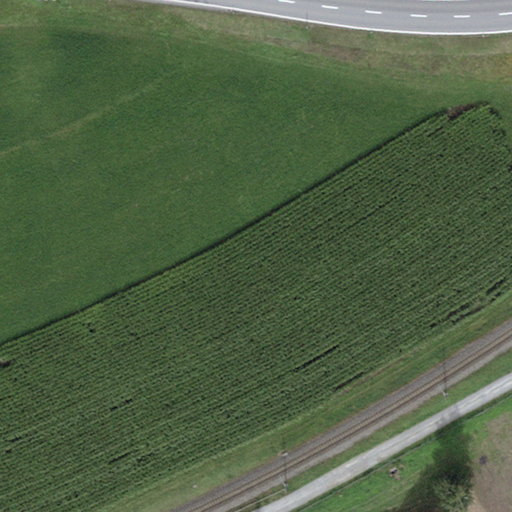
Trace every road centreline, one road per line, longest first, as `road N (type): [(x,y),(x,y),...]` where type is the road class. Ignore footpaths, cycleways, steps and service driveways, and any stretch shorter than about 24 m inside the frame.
road 1 (track): [(511,382),(269,511)]
road 2 (secondary): [(278,0),(397,15),(511,13)]
